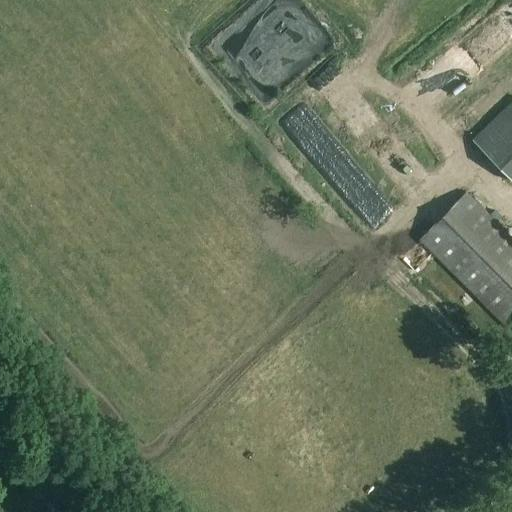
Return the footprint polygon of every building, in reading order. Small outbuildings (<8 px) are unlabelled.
[(263,0),(239,0),(174,50),(196,79),(206,72),(224,96),(295,42),(263,0)] [(326,140),(338,129),(299,86),(287,98),(326,140)] [(355,106),(390,145),(408,128),(373,90),(355,106)] [(511,180),(511,106),(504,114),(475,142),(511,180)] [(277,161),(293,146),(267,119),(252,134),(277,161)] [(508,330),(511,327),(511,237),(496,221),(488,214),(467,192),(419,240),(508,330)] [(321,218),(333,233),(357,215),(345,199),(321,218)] [(340,247),(320,261),(336,284),(356,270),(340,247)] [(511,340),(497,353),(511,370),(511,340)]
